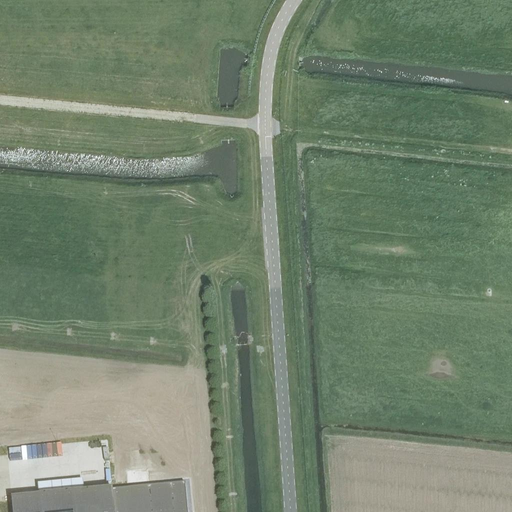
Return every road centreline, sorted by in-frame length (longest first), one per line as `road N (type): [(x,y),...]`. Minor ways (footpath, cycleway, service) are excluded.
road 1 (unclassified): [(290,511),(264,125),(271,48),(294,0)]
road 2 (track): [(511,152),(281,127)]
road 3 (track): [(195,119),(0,99)]
